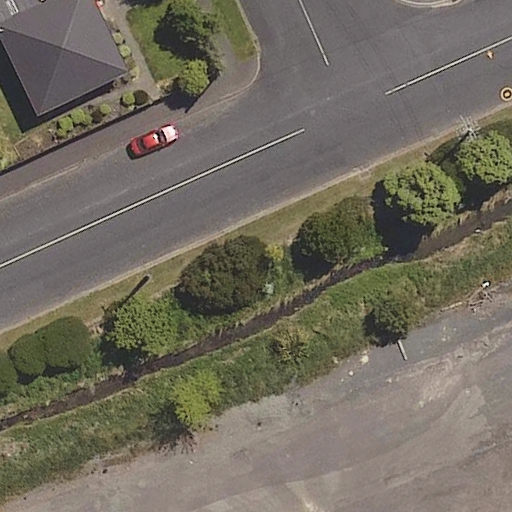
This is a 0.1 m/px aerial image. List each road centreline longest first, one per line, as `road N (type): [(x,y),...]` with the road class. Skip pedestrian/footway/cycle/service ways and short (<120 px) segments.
road 1 (residential): [(348,110),(0,266)]
road 2 (residential): [(511,37),(348,110)]
road 3 (residential): [(300,0),(348,110)]
